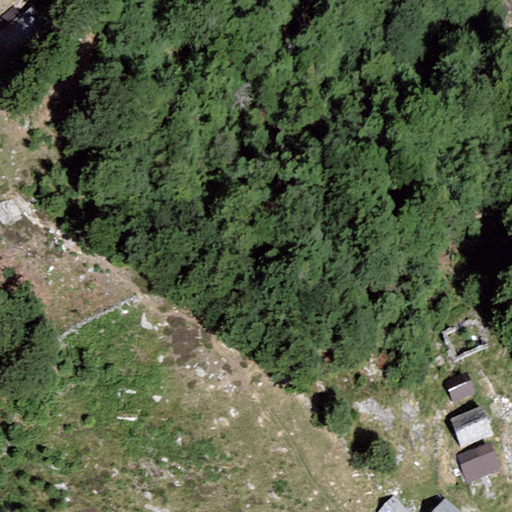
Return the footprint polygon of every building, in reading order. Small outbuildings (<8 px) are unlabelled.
[(12,6),(0,17),(0,33),(10,44),(46,11),(37,2),(22,16),(12,6)] [(466,374),(444,382),(451,404),(474,397),(466,374)] [(482,407),(450,418),(461,447),(492,436),(482,407)] [(491,445),(457,456),(466,483),(500,472),(491,445)] [(409,511),(391,495),(375,511),(409,511)] [(459,511),(446,498),(431,511),(459,511)]
